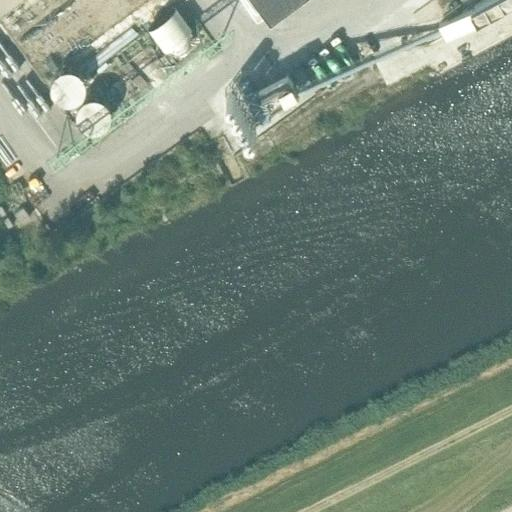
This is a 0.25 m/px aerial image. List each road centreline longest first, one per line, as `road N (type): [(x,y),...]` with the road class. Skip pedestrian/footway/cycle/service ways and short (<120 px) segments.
road 1 (unknown): [(0,135),(22,156),(56,165),(98,155),(230,64),(354,0)]
road 2 (track): [(311,511),(511,408)]
